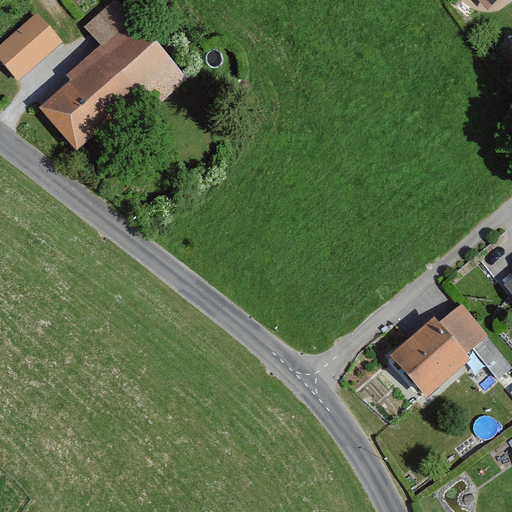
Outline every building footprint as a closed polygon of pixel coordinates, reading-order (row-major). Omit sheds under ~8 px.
[(104,50),(41,108),(78,147),(143,88),(160,106),(194,75),(124,0),(107,0),(81,25),(104,50)] [(479,0),(489,9),(496,0),(479,0)] [(40,12),(0,39),(0,60),(12,78),(62,43),(40,12)] [(511,279),(502,287),(511,299),(511,279)] [(511,369),(459,306),(442,321),(472,358),(463,365),(485,392),(511,370),(511,369)] [(435,315),(390,355),(427,397),(463,365),(472,358),(442,321),(435,315)]
